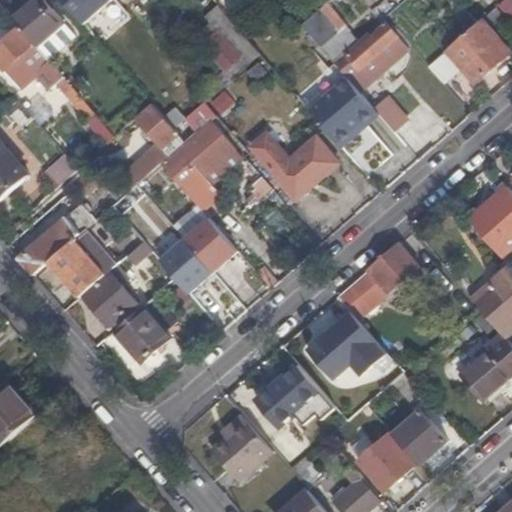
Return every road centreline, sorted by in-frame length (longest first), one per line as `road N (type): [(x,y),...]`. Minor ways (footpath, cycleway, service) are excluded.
road 1 (residential): [(146,427),(511,112)]
road 2 (residential): [(146,427),(0,272)]
